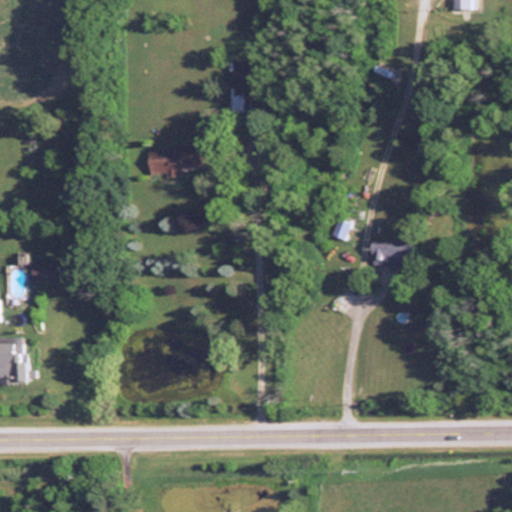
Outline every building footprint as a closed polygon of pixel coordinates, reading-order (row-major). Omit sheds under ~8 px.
[(475,0),(452,0),(453,10),(476,10),(475,0)] [(256,93),(256,59),(234,59),(234,93),(256,93)] [(147,145),(147,175),(182,174),(182,167),(202,166),(202,144),(147,145)] [(345,239),(350,222),(337,218),(332,235),(345,239)] [(370,265),(412,265),(412,240),(370,240),(370,265)] [(32,260),(32,279),(60,279),(60,260),(32,260)] [(0,382),(28,381),(26,342),(0,343),(0,382)]
